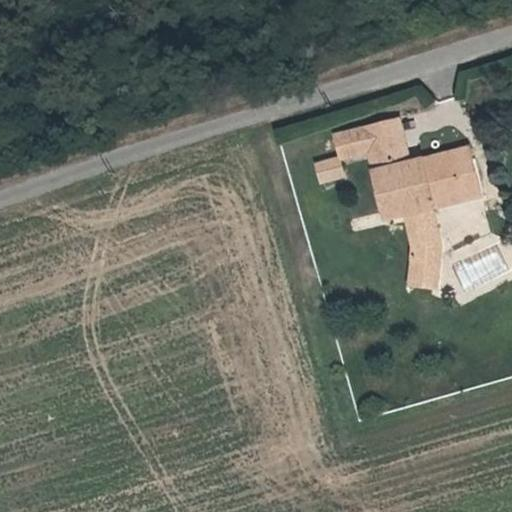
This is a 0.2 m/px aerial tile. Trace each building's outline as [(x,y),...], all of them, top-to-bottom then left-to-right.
[(424,207),(444,202),(468,195),(472,184),(511,174),(503,138),(443,153),(432,109),(403,116),(409,138),(415,161),(413,161),(424,207)] [(409,138),(403,116),(370,124),(376,147),(409,138)] [(373,147),(363,150),(368,167),(378,165),(373,147)] [(354,171),(368,167),(363,150),(349,154),(354,171)] [(318,163),(324,186),(350,179),(344,156),(318,163)] [(468,195),(444,202),(453,234),(482,225),(472,184),(468,195)] [(484,232),(482,225),(453,234),(473,237),(470,263),(479,264),(483,239),(484,232)] [(449,259),(470,263),(473,237),(453,234),(449,259)]
